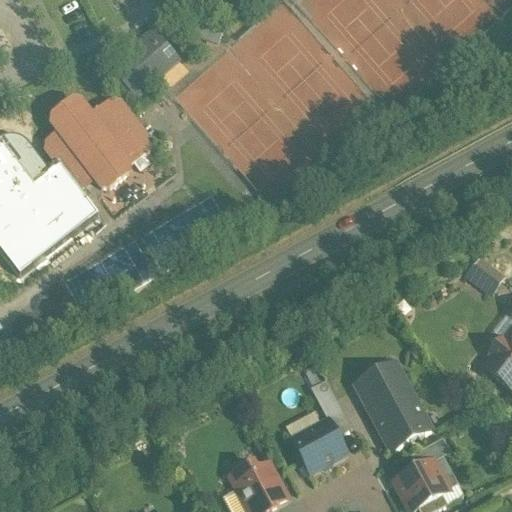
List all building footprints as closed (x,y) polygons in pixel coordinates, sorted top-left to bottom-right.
[(174,67),(148,40),(109,78),(135,104),(174,67)] [(149,154),(145,148),(146,139),(120,105),(111,105),(91,121),(81,107),(72,106),(54,120),(52,129),(59,137),(47,146),(46,154),(56,166),(60,170),(66,178),(77,193),(92,181),(100,192),(110,193),(128,179),(129,170),(149,154)] [(1,141),(0,141),(0,144),(34,191),(60,170),(56,166),(48,172),(26,144),(21,140),(12,138),(6,139),(1,141)] [(0,253),(19,279),(97,218),(77,193),(66,178),(60,170),(34,191),(0,144),(0,253)] [(490,300),(504,280),(477,261),(463,281),(490,300)] [(511,338),(505,347),(503,345),(491,360),(500,367),(491,379),(511,395),(511,338)] [(431,436),(396,370),(356,391),(392,457),(431,436)] [(341,414),(326,386),(311,394),(327,422),(341,414)] [(329,427),(293,446),(294,449),(293,454),(297,463),(302,464),(310,479),(346,459),(329,427)] [(443,444),(432,450),(440,464),(450,458),(443,444)] [(432,450),(412,461),(420,475),(433,468),(440,464),(432,450)] [(420,475),(396,487),(409,511),(421,511),(449,497),(433,468),(420,475)] [(269,471),(257,477),(254,471),(232,483),(247,511),(273,511),(287,505),(269,471)]
